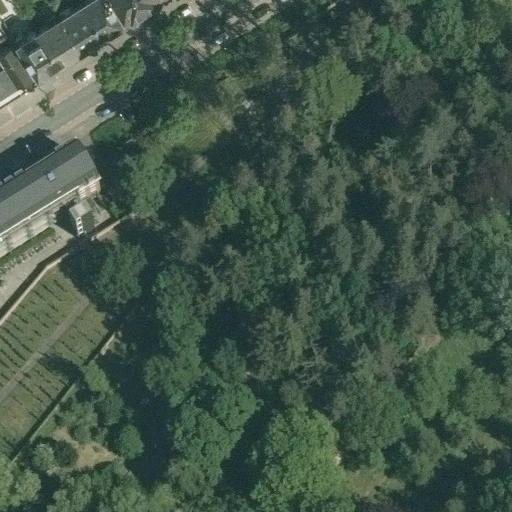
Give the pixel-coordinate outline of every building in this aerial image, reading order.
[(109,0),(82,0),(82,1),(102,33),(123,20),(122,18),(109,0)] [(109,0),(122,18),(129,14),(131,16),(143,9),(137,0),(109,0)] [(137,0),(143,9),(156,0),(155,0),(137,0)] [(82,1),(61,14),(82,46),(102,33),(82,1)] [(61,14),(37,29),(57,62),(82,46),(61,14)] [(16,43),(24,56),(36,75),(57,62),(37,29),(16,43)] [(0,68),(3,66),(4,68),(21,58),(11,43),(0,50),(0,68)] [(21,58),(4,68),(15,86),(16,87),(33,76),(21,58)] [(0,255),(102,191),(79,154),(57,168),(60,173),(31,191),(28,186),(0,203),(0,255)]
